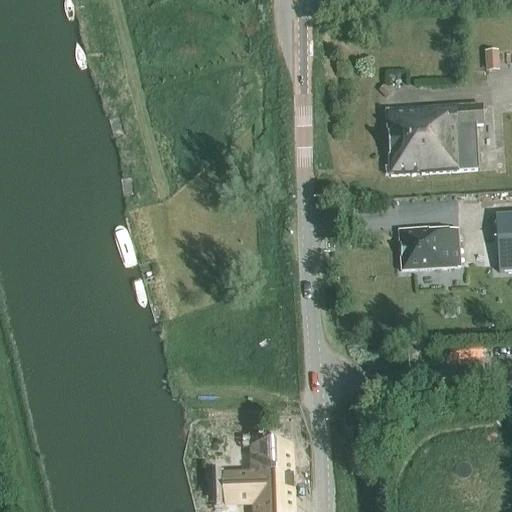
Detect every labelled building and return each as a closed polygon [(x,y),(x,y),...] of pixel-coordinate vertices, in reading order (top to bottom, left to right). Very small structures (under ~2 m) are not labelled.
[(491,53),(486,54),(487,70),(499,69),(499,53),(491,53)] [(390,92),(385,87),(379,92),(385,98),(390,92)] [(482,123),(481,106),(385,112),(389,177),(459,173),(456,124),(482,123)] [(464,172),(497,170),(493,106),(481,106),(482,123),(456,124),(459,173),(464,172)] [(499,272),(511,271),(511,215),(496,217),(499,272)] [(401,272),(460,269),(458,230),(429,232),(429,230),(399,232),(401,272)] [(236,505),(255,505),(254,511),(292,511),(292,491),(294,491),(293,479),(292,479),(290,450),(259,451),(260,476),(235,477),(236,505)]
